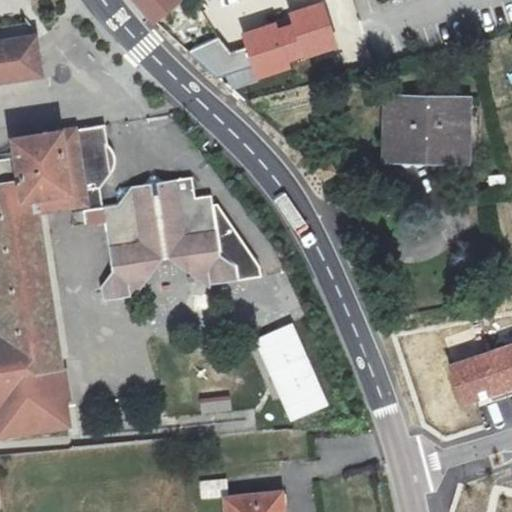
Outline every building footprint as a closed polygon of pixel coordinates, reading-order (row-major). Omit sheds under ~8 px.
[(135,0),(154,22),(179,0),(135,0)] [(192,51),(217,76),(227,73),(232,87),(289,69),(286,63),(335,46),(323,2),(290,13),(291,18),(242,34),(247,51),(230,55),(218,39),(192,51)] [(0,91),(48,86),(44,41),(0,44),(0,91)] [(395,102),(394,148),(438,149),(438,162),(466,162),(467,103),(395,102)] [(109,128),(86,131),(94,211),(95,218),(115,215),(113,196),(124,179),(125,176),(123,167),(120,159),(115,152),(112,148),(109,128)] [(42,199),(44,216),(94,211),(86,131),(65,133),(70,194),(42,199)] [(0,440),(64,433),(44,216),(42,199),(70,194),(65,133),(18,139),(21,159),(0,160),(0,307),(2,328),(0,328),(0,440)] [(131,194),(133,214),(134,228),(112,229),(117,270),(107,283),(110,304),(139,303),(173,257),(214,292),(245,291),(243,271),(227,257),(222,212),(208,212),(206,189),(177,191),(166,186),(155,192),(131,194)] [(95,218),(83,218),(83,231),(112,229),(134,228),(133,214),(115,215),(95,218)] [(256,340),(291,420),(327,404),(292,325),(256,340)] [(511,346),(450,366),(464,408),(511,392),(511,346)] [(202,498),(229,495),(227,478),(200,481),(202,498)] [(228,498),(229,511),(286,511),(285,494),(228,498)]
